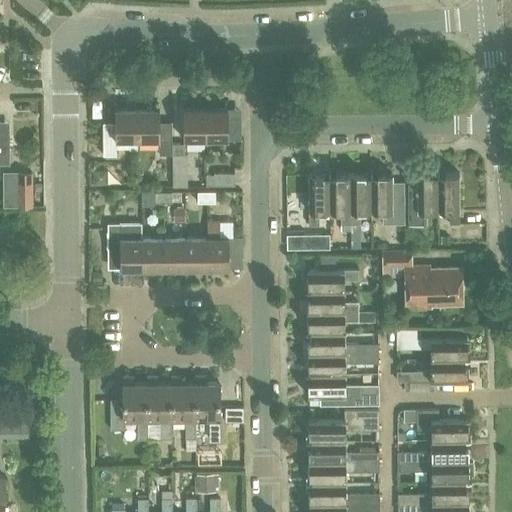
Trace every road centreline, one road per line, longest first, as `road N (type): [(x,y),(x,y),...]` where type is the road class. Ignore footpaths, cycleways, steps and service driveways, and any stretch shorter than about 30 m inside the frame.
road 1 (residential): [(74,37),(489,23)]
road 2 (residential): [(260,356),(135,358),(134,299),(260,298)]
road 3 (residential): [(67,323),(65,92),(74,37)]
road 4 (residential): [(500,126),(285,126),(264,139)]
road 5 (residential): [(69,511),(67,323)]
road 6 (residential): [(116,82),(227,79),(257,107),(264,139)]
road 7 (residential): [(264,139),(260,298)]
road 8 (residential): [(260,356),(263,511)]
